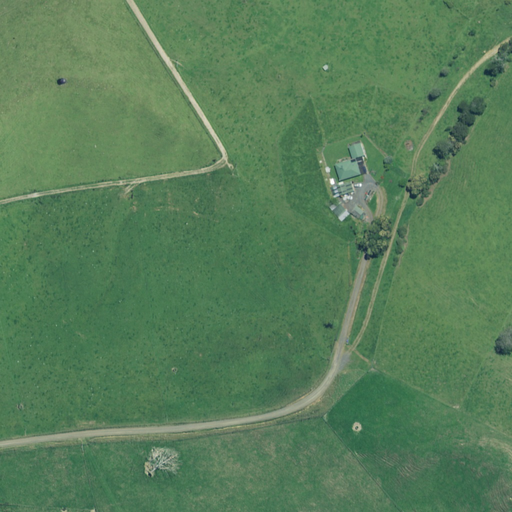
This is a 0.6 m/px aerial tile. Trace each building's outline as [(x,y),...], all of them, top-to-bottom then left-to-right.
[(351,159),(335,163),(340,181),(362,175),(357,158),(366,155),(362,142),(350,146),(354,158),(351,159)] [(355,191),(352,181),(333,187),(334,190),(336,197),(355,191)] [(341,204),(339,201),(329,208),(332,211),(341,204)] [(365,212),(357,206),(351,213),(359,219),(365,212)] [(350,214),(347,211),(339,218),(342,221),(350,214)]
